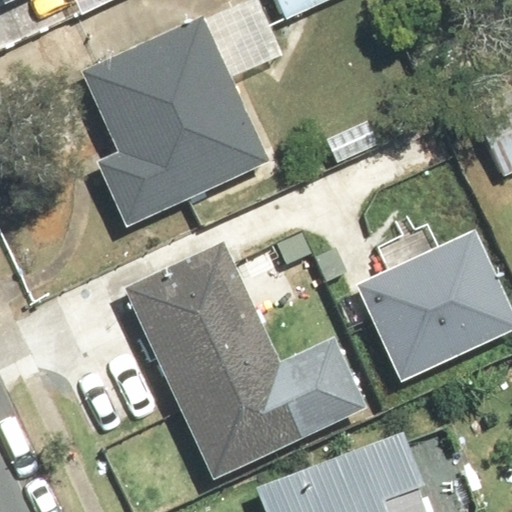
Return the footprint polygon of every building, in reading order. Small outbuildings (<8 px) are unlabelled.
[(210,11),(85,66),(119,143),(94,154),(125,222),(274,156),(210,11)] [(511,91),(475,110),(511,185),(511,91)] [(511,313),(474,234),(358,289),(403,383),(511,330),(511,313)] [(234,235),(131,283),(218,464),(320,416),(234,235)] [(421,426),(262,486),(271,511),(396,511),(394,505),(444,486),(421,426)]
